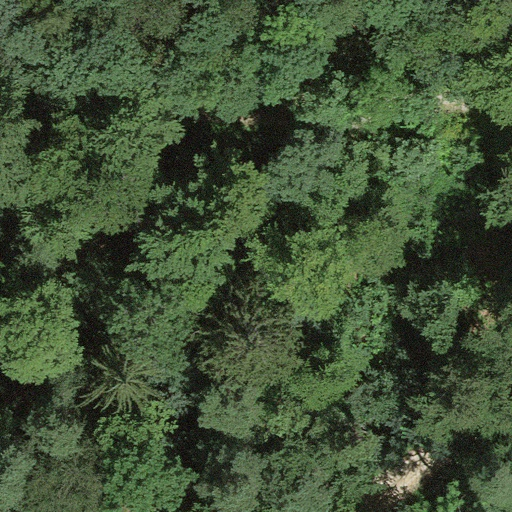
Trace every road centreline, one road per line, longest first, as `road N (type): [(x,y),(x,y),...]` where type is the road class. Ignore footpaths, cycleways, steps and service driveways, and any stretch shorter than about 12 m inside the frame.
road 1 (track): [(511,93),(305,106),(0,74)]
road 2 (track): [(346,511),(511,375)]
